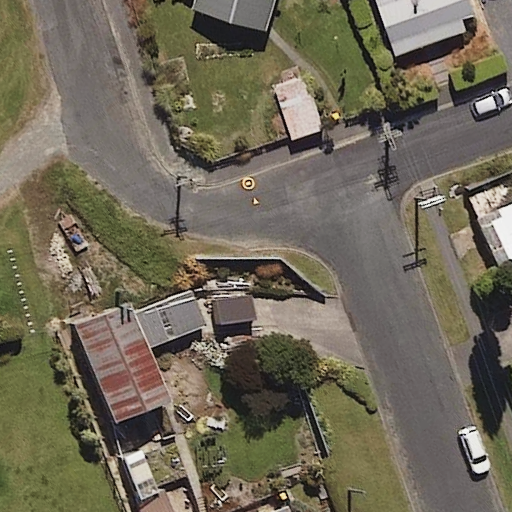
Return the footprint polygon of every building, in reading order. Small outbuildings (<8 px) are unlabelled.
[(264,0),(197,0),(259,19),(264,0)] [(465,0),(373,0),(388,43),(470,16),(465,0)] [(318,122),(302,72),(272,82),(288,132),(318,122)] [(489,263),(511,254),(511,179),(466,195),(489,263)] [(200,322),(187,287),(126,310),(121,297),(64,319),(103,418),(159,397),(140,346),(200,322)] [(166,511),(138,437),(111,448),(135,511),(166,511)] [(285,511),(282,503),(258,511),(285,511)]
